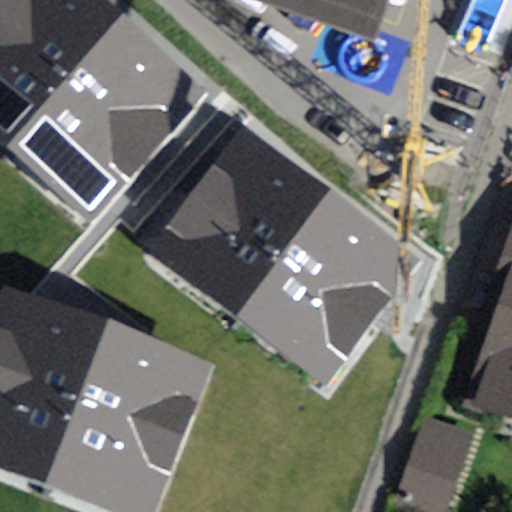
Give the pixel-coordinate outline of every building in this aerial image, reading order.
[(92,0),(6,0),(0,6),(0,177),(77,260),(215,132),(92,0)] [(383,0),(239,0),(368,44),(383,0)] [(511,263),(504,287),(511,288),(511,314),(480,403),(484,401),(511,411),(511,263)] [(145,306),(135,332),(289,394),(299,367),(145,306)] [(426,429),(400,502),(428,511),(436,511),(461,441),(426,429)] [(246,511),(257,464),(245,462),(238,493),(215,488),(209,511),(189,511),(169,508),(168,511),(246,511)]
